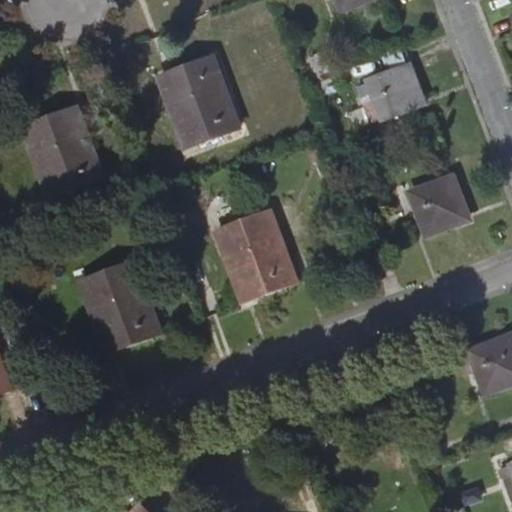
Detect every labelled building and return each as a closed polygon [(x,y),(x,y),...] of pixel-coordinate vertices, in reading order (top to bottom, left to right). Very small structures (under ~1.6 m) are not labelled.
[(316,70),(331,64),(326,50),(310,55),(316,70)] [(214,56),(160,76),(186,147),(240,126),(214,56)] [(412,63),(407,65),(369,78),(384,118),(412,108),(427,103),(412,63)] [(331,64),(316,70),(322,86),(337,81),(331,64)] [(78,107),(25,127),(50,197),(104,177),(78,107)] [(454,177),(450,178),(413,192),(428,233),(469,217),(454,177)] [(244,302),(298,281),(272,210),(217,230),(238,286),(244,302)] [(108,352),(162,332),(136,261),(82,281),(108,352)] [(511,335),(471,351),(473,354),(487,392),(511,382),(511,335)] [(0,392),(11,388),(0,358),(0,392)] [(419,453),(425,469),(441,463),(435,447),(419,453)]
